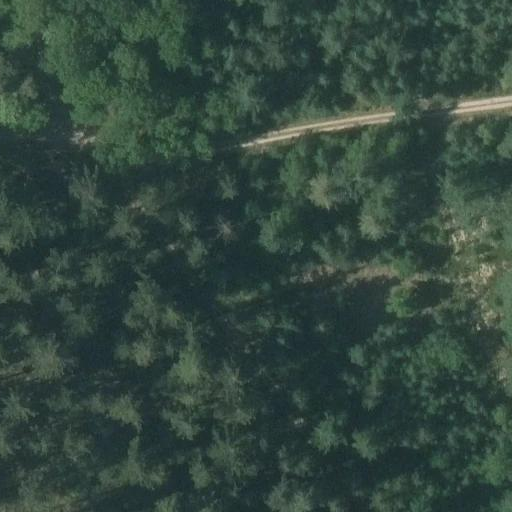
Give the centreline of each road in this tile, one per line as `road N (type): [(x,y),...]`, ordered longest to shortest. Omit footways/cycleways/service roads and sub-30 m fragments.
road 1 (track): [(359,511),(90,155)]
road 2 (track): [(511,103),(404,127),(90,155)]
road 3 (track): [(90,155),(0,35)]
